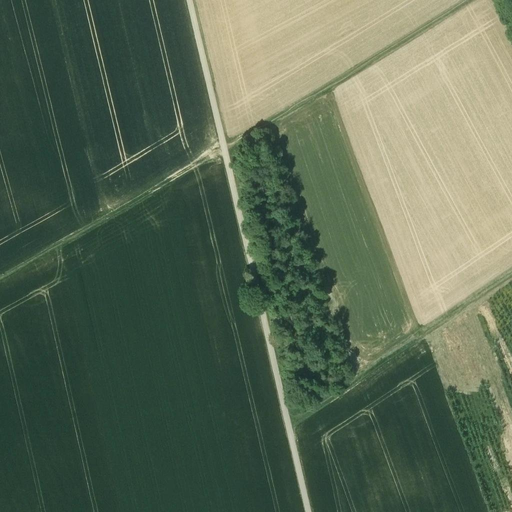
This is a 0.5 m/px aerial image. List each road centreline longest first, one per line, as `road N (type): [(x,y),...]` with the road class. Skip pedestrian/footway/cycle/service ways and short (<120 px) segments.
road 1 (track): [(188,0),(307,511)]
road 2 (track): [(222,149),(466,0)]
road 3 (track): [(287,426),(511,273)]
road 4 (track): [(0,279),(196,165)]
